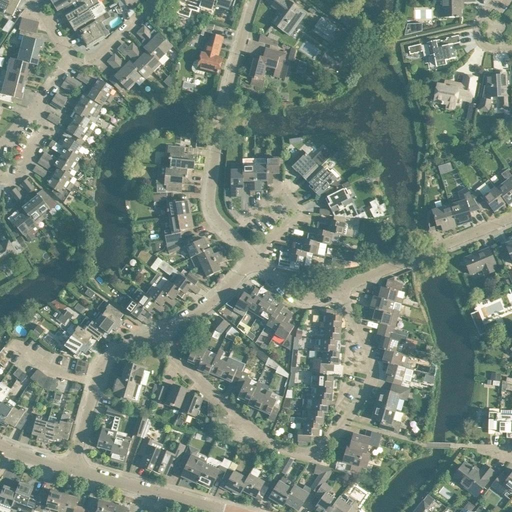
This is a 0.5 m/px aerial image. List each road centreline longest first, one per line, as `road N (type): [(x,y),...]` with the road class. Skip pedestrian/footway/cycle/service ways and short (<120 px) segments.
road 1 (residential): [(162,330),(179,365),(282,451),(309,454),(370,387),(374,370),(340,290)]
road 2 (residential): [(256,260),(208,201),(218,127),(254,0)]
road 3 (residential): [(511,217),(340,290)]
road 4 (residential): [(73,469),(101,363),(162,330)]
road 5 (unclassified): [(222,511),(73,469)]
road 6 (residential): [(243,219),(279,190),(299,214),(256,260)]
